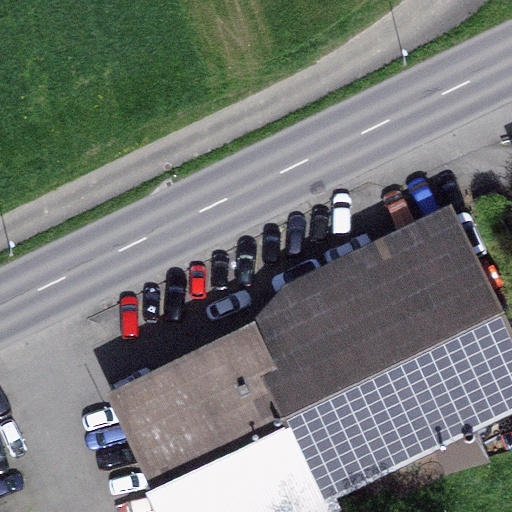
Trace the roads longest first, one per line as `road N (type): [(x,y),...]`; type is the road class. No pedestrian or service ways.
road 1 (primary): [(511,66),(0,312)]
road 2 (track): [(0,234),(386,57),(443,0)]
